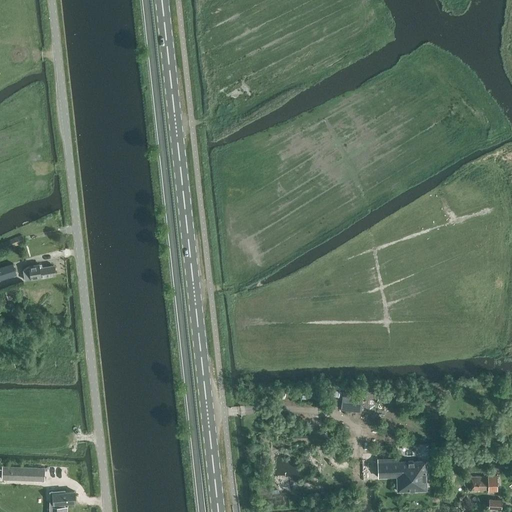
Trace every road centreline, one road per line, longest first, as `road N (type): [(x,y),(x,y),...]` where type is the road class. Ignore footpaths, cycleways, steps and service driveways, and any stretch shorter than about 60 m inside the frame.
road 1 (unclassified): [(108,511),(51,0)]
road 2 (primary): [(218,511),(162,0)]
road 3 (track): [(366,440),(356,421),(320,409),(208,415)]
